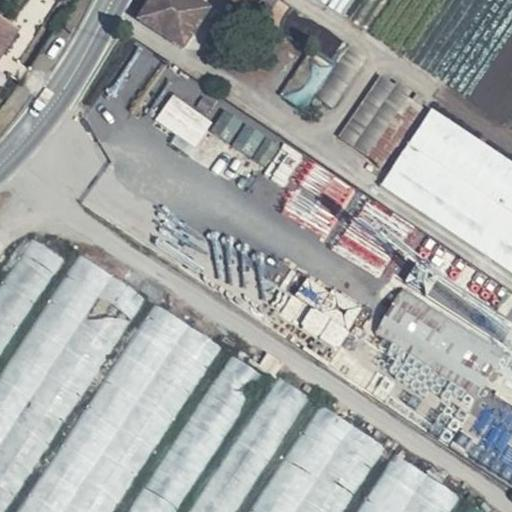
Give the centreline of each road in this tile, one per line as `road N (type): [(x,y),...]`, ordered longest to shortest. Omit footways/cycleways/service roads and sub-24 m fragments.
road 1 (track): [(0,160),(509,511)]
road 2 (secondary): [(110,0),(73,71),(0,159)]
